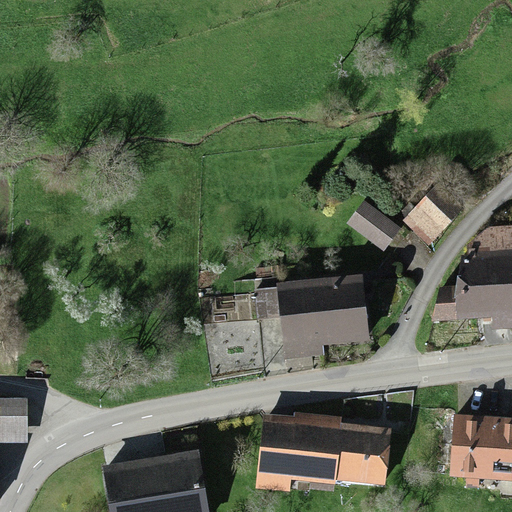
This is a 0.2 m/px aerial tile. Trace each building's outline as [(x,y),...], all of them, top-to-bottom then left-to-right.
[(423,214),(410,227),(431,247),(462,215),(428,181),(409,200),(423,214)] [(365,208),(351,228),(383,250),(397,230),(365,208)] [(470,265),(461,265),(462,295),(437,296),(438,341),(472,341),(472,324),(495,323),(496,332),(511,331),(511,235),(488,236),(470,253),(470,265)] [(361,287),(279,294),(284,353),(366,345),(361,287)] [(14,410),(0,410),(0,443),(15,443),(14,410)] [(296,428),(264,426),(261,488),(337,492),(337,485),(339,434),(340,424),(296,422),(296,428)] [(511,428),(458,425),(455,483),(511,486),(511,428)] [(387,437),(339,434),(337,485),(385,487),(387,437)] [(204,511),(197,461),(104,474),(110,511),(204,511)]
